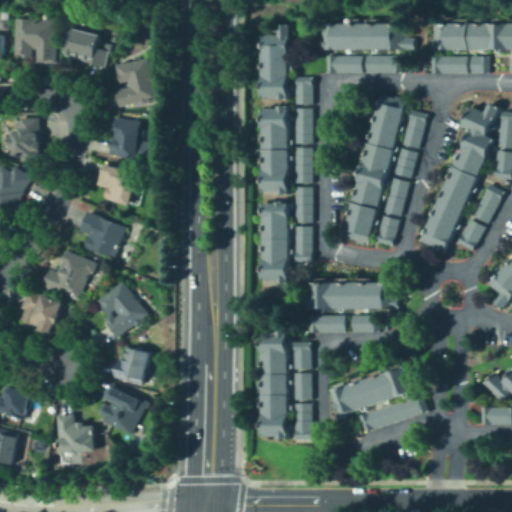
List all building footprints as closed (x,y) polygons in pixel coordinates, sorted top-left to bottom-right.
[(165,28),(159,23),(165,17),(170,23),(165,28)] [(60,24),(58,63),(40,62),(40,49),(38,49),(35,49),(34,58),(24,58),(24,56),(18,56),(19,41),(20,18),(60,20),(60,24)] [(13,19),(13,31),(3,31),(3,19),(13,19)] [(406,38),(416,38),(416,48),(406,48),(406,50),(324,51),(324,49),(321,49),(321,40),(324,40),(324,25),(406,24),(406,38)] [(511,50),(433,50),(433,39),(436,39),(436,24),(511,24),(511,50)] [(279,35),(279,25),(290,25),(290,35),(291,35),(290,97),(289,97),(289,100),(279,100),(279,97),(265,97),(265,35),(279,35)] [(112,51),(108,67),(87,60),(67,55),(75,28),(104,35),(101,48),(112,51)] [(364,55),(364,72),(328,73),(328,56),(364,55)] [(403,56),(403,73),(368,74),(368,57),(403,56)] [(469,56),(469,73),(433,74),(433,57),(469,56)] [(492,56),(492,73),(473,73),(473,56),(492,56)] [(157,80),(156,82),(159,99),(150,101),(150,103),(144,104),(142,102),(122,107),(119,90),(133,87),(131,81),(123,83),(119,65),(151,59),(154,73),(156,74),(157,80)] [(297,77),(314,77),(314,105),(297,105),(297,77)] [(371,243),(346,236),(384,95),(410,102),(371,243)] [(488,138),(477,133),(492,103),(503,108),(488,138)] [(277,109),(277,107),(286,107),(286,109),(290,109),(290,191),(289,191),(289,195),(279,195),(279,191),(265,191),(265,109),(277,109)] [(465,126),(474,107),(489,114),(480,133),(465,126)] [(298,108),(315,108),(314,144),(297,144),(298,108)] [(413,110),(430,115),(421,149),(404,145),(413,110)] [(505,112),(511,112),(511,148),(501,147),(505,112)] [(146,137),(144,139),(144,142),(151,143),(150,158),(140,157),(112,154),(114,137),(118,138),(119,129),(117,128),(119,117),(145,121),(144,129),(147,129),(146,137)] [(43,118),(43,141),(45,141),(45,150),(42,151),(42,161),(27,161),(27,155),(16,155),(17,146),(13,147),(13,137),(16,137),(16,133),(24,133),(24,118),(43,118)] [(422,241),(473,130),(498,141),(447,253),(422,241)] [(298,147),(315,147),(314,183),(297,183),(298,147)] [(396,174),(403,148),(420,153),(413,179),(396,174)] [(511,178),(497,177),(500,151),(511,152),(511,178)] [(111,164),(142,173),(140,181),(141,181),(143,185),(142,189),(139,191),(137,190),(133,205),(108,199),(110,187),(101,185),(106,164),(111,165),(111,164)] [(19,166),(36,178),(27,191),(28,192),(23,198),(21,202),(24,204),(18,213),(15,211),(11,218),(0,210),(0,175),(1,174),(1,171),(4,166),(8,166),(15,171),(19,166)] [(395,178),(412,182),(403,217),(386,212),(395,178)] [(492,184),(507,193),(490,224),(474,216),(492,184)] [(298,187),(315,187),(314,223),(297,223),(298,187)] [(277,204),(277,202),(286,202),(286,204),(290,204),(291,280),(289,280),(289,284),(280,284),(280,280),(265,280),(265,204),(277,204)] [(129,227),(121,249),(117,260),(115,258),(93,249),(93,250),(89,248),(90,246),(88,246),(93,234),(84,231),(92,210),(105,216),(105,217),(129,227)] [(378,242),(385,216),(402,220),(395,246),(378,242)] [(475,251),(459,242),(472,219),(488,228),(475,251)] [(298,227),(315,227),(314,263),(297,262),(298,227)] [(357,243),(359,236),(368,238),(367,246),(357,243)] [(71,250),(101,263),(96,273),(94,271),(82,300),(47,285),(49,279),(52,273),(54,268),(62,271),(66,260),(65,260),(68,253),(69,253),(71,250)] [(511,263),(511,300),(503,309),(495,300),(502,293),(492,283),(511,263)] [(127,280),(151,313),(144,319),(145,321),(138,326),(137,324),(121,337),(107,319),(112,315),(101,301),(127,280)] [(400,283),(400,297),(402,297),(402,308),(314,309),(314,297),(317,297),(317,283),(400,283)] [(64,314),(60,324),(59,323),(55,333),(44,330),(45,329),(42,328),(43,326),(35,323),(35,325),(27,321),(27,320),(25,319),(29,309),(25,307),(33,289),(67,303),(63,313),(64,314)] [(350,315),(350,332),(314,332),(314,315),(350,315)] [(383,315),(383,332),(356,332),(356,315),(383,315)] [(290,335),(290,436),(289,436),(289,439),(279,439),(279,437),(264,437),(264,335),(279,335),(279,331),(290,331),(290,335)] [(315,341),(315,369),(298,368),(298,341),(315,341)] [(153,353),(145,385),(117,377),(119,371),(117,371),(119,365),(120,365),(122,358),(126,359),(129,346),(153,353)] [(343,415),(335,390),(411,366),(419,391),(343,415)] [(511,394),(505,401),(501,397),(500,399),(494,393),(496,392),(487,383),(498,372),(507,381),(511,376),(511,394)] [(297,374),(315,374),(314,399),(296,399),(297,374)] [(152,403),(149,408),(147,408),(134,434),(105,420),(108,416),(104,414),(102,410),(104,405),(109,404),(113,406),(114,402),(105,398),(113,382),(150,401),(152,403)] [(33,392),(32,399),(34,399),(31,408),(30,408),(27,419),(0,412),(0,400),(2,393),(5,394),(7,386),(13,383),(20,385),(19,389),(33,392)] [(368,432),(362,416),(425,396),(431,412),(368,432)] [(313,439),(295,439),(296,403),(314,404),(313,439)] [(511,408),(511,423),(485,424),(485,408),(511,408)] [(77,414),(78,422),(87,422),(87,426),(97,425),(99,450),(81,452),(81,453),(73,453),(73,452),(64,453),(61,415),(77,414)] [(0,427),(23,432),(16,464),(0,460),(0,427)]
